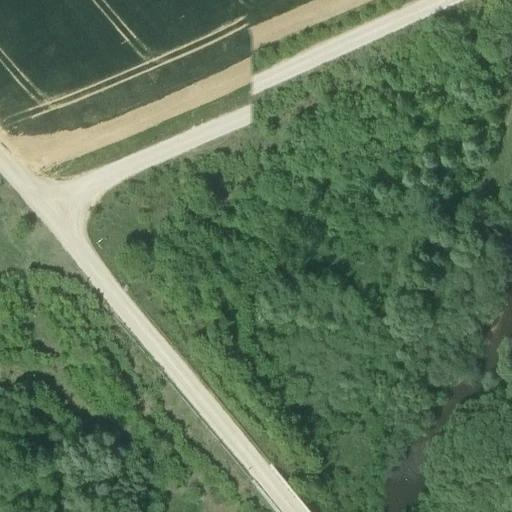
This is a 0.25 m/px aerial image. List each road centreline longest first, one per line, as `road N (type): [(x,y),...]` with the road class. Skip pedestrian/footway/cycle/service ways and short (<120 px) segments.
road 1 (track): [(511,35),(16,253)]
road 2 (track): [(229,511),(16,253)]
